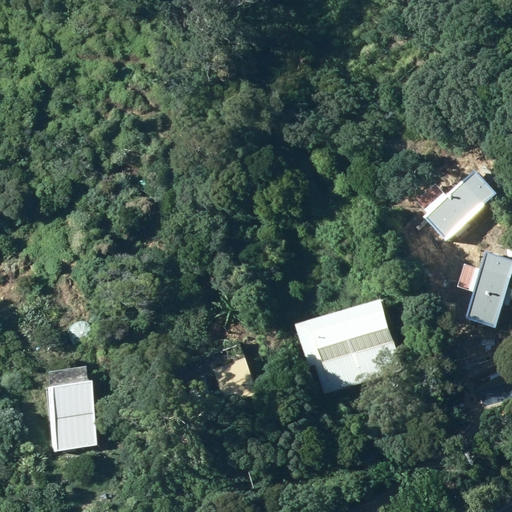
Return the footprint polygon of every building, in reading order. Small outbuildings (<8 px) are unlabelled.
[(93,130),(112,133),(118,122),(121,101),(98,98),(93,130)] [(142,107),(126,106),(125,114),(142,116),(142,107)] [(423,217),(442,239),(497,192),(478,170),(423,217)] [(467,321),(495,330),(511,275),(511,259),(489,252),(467,321)] [(391,299),(306,325),(318,366),(322,364),(330,393),(408,370),(400,341),(403,340),(391,299)] [(253,358),(221,370),(231,395),(226,397),(231,409),(275,392),(270,380),(263,383),(253,358)] [(55,450),(98,445),(92,382),(49,385),(55,450)]
